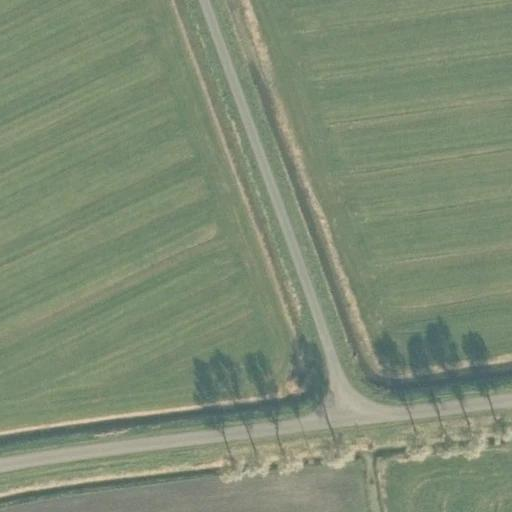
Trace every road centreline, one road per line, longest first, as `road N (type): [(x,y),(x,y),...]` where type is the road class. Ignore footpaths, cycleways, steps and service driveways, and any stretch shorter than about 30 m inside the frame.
road 1 (unclassified): [(350,418),(204,0)]
road 2 (unclassified): [(0,466),(350,418)]
road 3 (unclassified): [(350,418),(511,395)]
